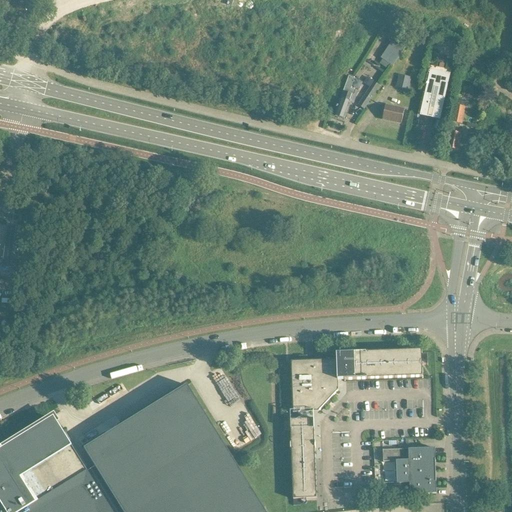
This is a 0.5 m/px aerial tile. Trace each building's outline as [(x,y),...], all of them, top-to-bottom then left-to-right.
[(382,60),(380,64),(387,69),(390,65),(393,67),(399,58),(387,50),(381,59),(382,60)] [(399,75),(396,87),(408,90),(411,78),(399,75)] [(338,107),(335,116),(345,119),(351,103),(350,102),(353,95),(355,90),(351,88),(354,78),(348,76),(344,88),(341,99),(338,106),(337,105),(337,107),(338,107)] [(440,121),(447,90),(452,91),(447,89),(449,80),(429,76),(427,85),(421,84),(427,85),(420,116),(440,121)] [(374,83),(367,92),(358,106),(364,109),(373,96),(380,86),(374,83)] [(455,105),(447,149),(458,151),(462,135),(457,134),(459,124),(462,124),(465,107),(455,105)] [(386,106),(382,119),(401,124),(404,110),(386,106)] [(24,228),(8,226),(2,267),(18,269),(24,228)] [(299,362),(291,362),(293,413),(300,413),(312,413),(318,412),(325,404),(328,407),(329,407),(328,406),(331,404),(333,401),(333,402),(334,401),(331,399),(338,391),(338,380),(344,380),(423,378),(422,366),(422,356),(422,352),(422,351),(343,354),(337,354),(336,354),(336,355),(336,360),(307,362),(307,356),(299,356),(299,362)] [(265,511),(187,386),(77,454),(55,420),(6,450),(0,454),(0,511),(265,511)] [(314,420),(311,420),(290,420),(293,500),(317,499),(315,445),(314,420)] [(384,496),(436,494),(435,449),(383,451),(383,462),(396,462),(397,483),(384,484),(384,496)] [(379,480),(391,480),(390,469),(379,470),(379,480)]
